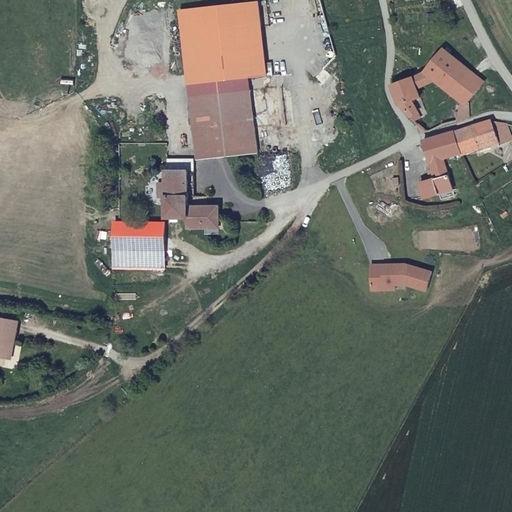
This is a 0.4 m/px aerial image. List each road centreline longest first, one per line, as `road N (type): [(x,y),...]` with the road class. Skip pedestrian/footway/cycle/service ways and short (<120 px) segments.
road 1 (unknown): [(301,0),(319,180)]
road 2 (unclassified): [(416,134),(383,86),(390,42),(382,0)]
